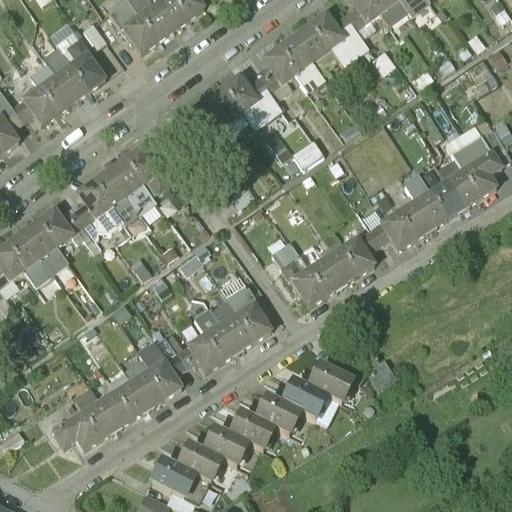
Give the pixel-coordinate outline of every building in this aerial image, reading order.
[(150,7),(144,0),(135,0),(126,7),(138,23),(156,48),(172,37),(150,7)] [(169,0),(169,1),(187,26),(203,15),(195,4),(200,0),(169,0)] [(370,0),(352,0),(348,4),(356,14),(344,23),(355,37),(366,29),(367,29),(379,20),(383,17),(370,0)] [(398,6),(393,0),(370,0),(383,17),(379,20),(389,32),(407,19),(398,6)] [(169,1),(157,10),(153,5),(150,7),(172,37),(187,26),(169,1)] [(131,28),(122,15),(111,23),(131,51),(133,50),(140,60),(156,48),(138,23),(131,28)] [(344,23),(333,31),(325,20),(309,32),(327,57),(330,56),(344,46),(343,45),(355,37),(344,23)] [(106,49),(92,30),(83,37),(96,56),(106,49)] [(327,57),(309,32),(298,39),(293,42),(312,69),(319,78),(337,65),(330,56),(327,57)] [(99,75),(72,38),(55,51),(69,72),(70,72),(88,98),(104,86),(97,76),(99,75)] [(312,69),(293,42),(288,46),(288,47),(278,54),(296,80),(312,69)] [(296,80),(278,54),(262,66),(270,77),(258,85),(268,99),(280,91),(290,85),(295,91),(299,88),(294,81),(296,80)] [(69,72),(58,56),(43,67),(47,73),(73,109),(88,98),(70,72),(69,72)] [(39,79),(30,68),(23,74),(26,78),(34,89),(42,84),(39,79)] [(73,109),(47,73),(39,79),(42,84),(34,89),(38,95),(39,95),(57,120),(73,109)] [(26,78),(15,86),(23,97),(34,89),(26,78)] [(258,85),(247,93),(239,83),(223,94),(241,120),(257,108),(262,115),(265,112),(272,121),(280,116),(268,99),(258,85)] [(241,120),(223,94),(212,102),(212,101),(202,108),(202,109),(176,128),(183,138),(181,139),(192,155),(204,147),(241,120)] [(57,120),(39,95),(38,95),(23,107),(11,115),(22,130),(33,121),(41,132),(57,120)] [(0,99),(0,158),(2,160),(18,149),(10,138),(22,130),(11,115),(0,99)] [(510,166),(492,135),(480,143),(499,173),(510,166)] [(480,143),(450,161),(462,179),(478,205),(495,194),(488,183),(501,175),(499,173),(480,143)] [(204,147),(192,155),(202,168),(213,160),(204,147)] [(147,164),(140,154),(124,166),(142,191),(149,187),(160,179),(149,163),(147,164)] [(142,191),(124,166),(123,165),(113,173),(109,168),(104,172),(107,176),(127,203),(138,219),(154,208),(142,191)] [(127,203),(107,176),(102,180),(103,181),(93,188),(111,214),(127,203)] [(169,192),(160,179),(149,187),(158,200),(169,192)] [(478,205),(462,179),(445,189),(463,216),(468,213),(468,212),(478,205)] [(309,181),(301,186),(306,193),(314,187),(309,181)] [(111,214),(93,188),(76,200),(84,211),(73,219),(83,233),(95,225),(111,214)] [(445,189),(429,199),(446,226),(457,219),(458,220),(463,216),(445,189)] [(446,226),(429,199),(414,209),(413,210),(431,237),(436,233),(435,233),(446,226)] [(402,217),(397,208),(392,211),(397,220),(402,217)] [(431,237),(413,210),(402,217),(397,220),(414,246),(425,239),(425,240),(431,237)] [(73,219),(62,227),(54,216),(37,228),(56,254),(72,242),(72,241),(83,233),(73,219)] [(397,220),(380,230),(381,231),(369,238),(378,253),(390,246),(397,257),(414,246),(397,220)] [(56,254),(37,228),(27,236),(27,235),(21,239),(40,265),(41,265),(52,280),(67,269),(56,254)] [(357,246),(340,256),(356,283),(373,272),(366,261),(378,253),(369,238),(357,246)] [(40,265),(21,239),(16,242),(17,243),(7,251),(25,276),(40,265)] [(324,303),(308,277),(308,276),(299,263),(289,249),(271,261),(280,275),(299,305),(301,304),(308,314),(324,303)] [(7,251),(0,255),(0,293),(9,287),(9,288),(25,276),(7,251)] [(356,283),(340,256),(324,267),(341,294),(346,291),(346,290),(356,283)] [(308,276),(308,277),(324,303),(335,296),(336,297),(341,294),(324,267),(308,276)] [(10,314),(0,299),(0,311),(5,318),(10,314)] [(253,349),(237,322),(236,322),(228,309),(212,319),(220,332),(238,360),(243,356),(242,355),(253,349)] [(253,311),(237,322),(253,349),(270,338),(253,311)] [(220,332),(204,342),(221,369),(232,362),(232,363),(238,360),(220,332)] [(221,369),(204,342),(187,353),(197,368),(204,380),(221,369)] [(182,357),(173,343),(166,347),(175,362),(176,361),(182,357)] [(164,368),(153,351),(138,361),(149,378),(147,379),(164,406),(181,395),(173,384),(185,376),(176,361),(175,362),(164,369),(164,368)] [(182,357),(176,361),(185,376),(197,368),(188,354),(182,357)] [(365,379),(341,366),(335,378),(352,387),(359,390),(365,379)] [(335,378),(320,371),(308,394),(326,404),(341,411),(352,387),(335,378)] [(147,379),(131,389),(148,417),(153,413),(153,412),(164,406),(147,379)] [(131,389),(127,384),(124,385),(128,391),(115,399),(132,426),(142,419),(143,420),(148,417),(131,389)] [(294,387),(282,410),(300,419),(314,427),(326,404),(308,394),(294,387)] [(95,404),(90,396),(74,407),(82,420),(99,446),(110,440),(111,440),(116,437),(99,410),(95,404)] [(102,407),(99,410),(116,437),(121,434),(121,433),(132,426),(115,399),(102,407)] [(282,410),(268,403),(256,426),(274,435),(288,443),(300,419),(282,410)] [(256,426),(242,419),(230,442),(248,451),(262,458),(274,435),(256,426)] [(99,446),(82,420),(66,431),(62,426),(52,433),(55,438),(53,439),(63,454),(76,446),(82,457),(99,446)] [(230,442),(216,435),(204,458),(222,467),(236,474),(248,451),(230,442)] [(17,438),(0,449),(0,454),(4,460),(23,447),(17,438)] [(204,458),(189,451),(178,474),(208,489),(210,490),(222,467),(204,458)] [(178,474),(163,467),(151,490),(172,501),(183,507),(184,505),(186,502),(198,508),(208,489),(178,474)] [(167,511),(146,500),(140,511),(167,511),(168,511),(167,511)] [(183,507),(172,501),(167,511),(168,511),(194,511),(195,511),(184,505),(183,507)]
